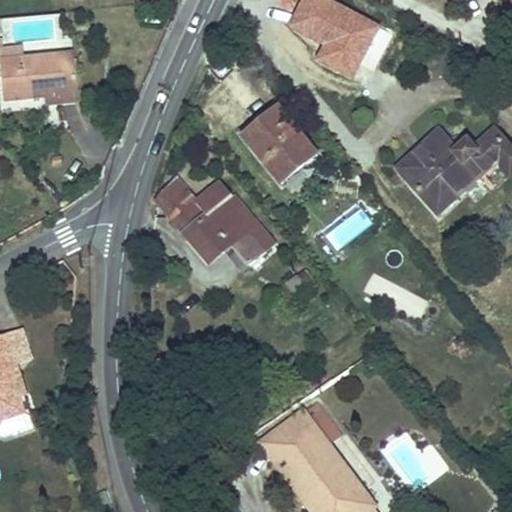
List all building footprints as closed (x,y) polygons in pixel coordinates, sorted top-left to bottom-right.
[(76,52),(4,63),(9,100),(81,89),(76,52)] [(279,111),(245,139),(282,185),(316,155),(279,111)] [(499,166),(511,181),(511,180),(511,149),(511,151),(497,133),(476,152),(468,141),(452,154),(446,147),(425,165),(415,153),(394,170),(434,219),(483,178),(499,166)] [(436,136),(415,153),(425,165),(446,147),(436,136)] [(211,264),(232,247),(213,223),(230,209),(249,233),(258,227),(221,182),(196,202),(176,177),(159,201),(211,264)] [(213,223),(232,247),(249,233),(230,209),(213,223)] [(274,245),(258,227),(249,233),(266,253),(274,245)] [(281,287),(292,302),(308,291),(298,276),(281,287)] [(0,427),(6,426),(6,421),(11,418),(11,413),(16,405),(14,398),(31,394),(22,364),(19,356),(38,350),(32,327),(13,333),(0,335),(0,427)] [(38,350),(19,356),(22,364),(40,358),(38,350)] [(11,413),(11,418),(35,410),(31,394),(14,398),(16,405),(11,413)] [(370,511),(307,421),(264,451),(308,511),(370,511)]
